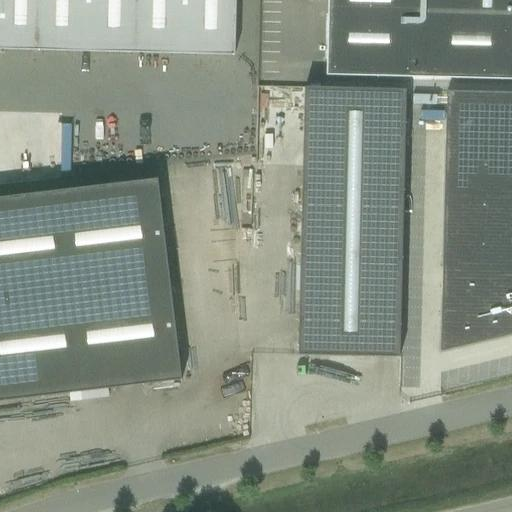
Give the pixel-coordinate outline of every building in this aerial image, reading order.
[(0,0),(0,50),(234,56),(235,0),(0,0)] [(511,0),(327,0),(326,77),(511,81),(511,0)] [(305,89),(298,356),(399,359),(405,91),(305,89)] [(511,94),(446,93),(440,353),(511,335),(511,94)] [(0,198),(0,402),(181,381),(157,180),(0,198)]
